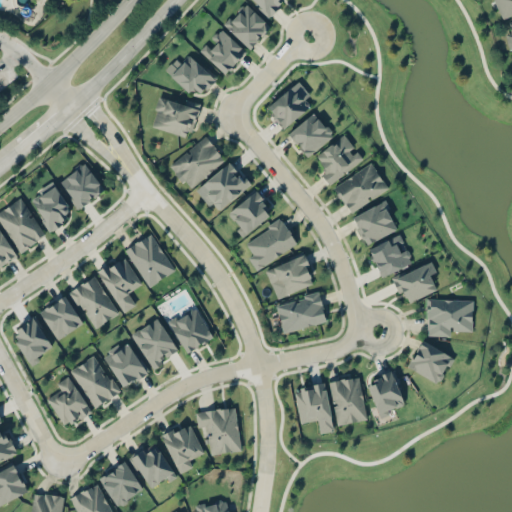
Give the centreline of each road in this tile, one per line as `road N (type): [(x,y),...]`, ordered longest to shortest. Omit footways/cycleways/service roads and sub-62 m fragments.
road 1 (residential): [(127,165),(217,270),(250,335),(267,419),(258,511)]
road 2 (residential): [(364,326),(332,241),(232,112),(307,36)]
road 3 (residential): [(364,326),(336,348),(206,375),(169,391),(63,458)]
road 4 (residential): [(0,304),(148,188)]
road 5 (secondary): [(128,0),(0,120)]
road 6 (secondary): [(63,106),(167,0)]
road 7 (residential): [(63,458),(0,354)]
